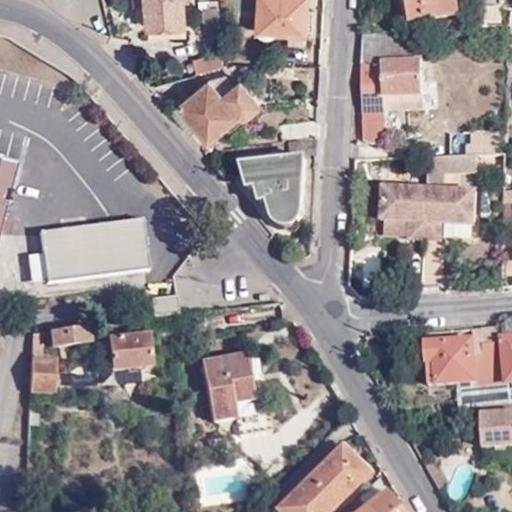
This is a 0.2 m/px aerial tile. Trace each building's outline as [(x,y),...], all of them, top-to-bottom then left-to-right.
[(133,0),(133,9),(145,9),(145,28),(183,27),(182,0),(133,0)] [(258,0),(257,34),(287,36),(302,37),(303,0),(258,0)] [(460,16),(457,0),(406,0),(411,23),(460,16)] [(502,23),(500,12),(487,13),(488,24),(502,23)] [(220,33),(218,14),(203,15),(204,34),(220,33)] [(302,37),(287,36),(286,46),(301,48),(302,37)] [(362,40),(358,104),(362,146),(385,146),(384,111),(423,109),(422,83),(434,82),(433,61),(421,61),(420,39),(362,40)] [(195,65),(197,77),(223,70),(222,58),(195,65)] [(226,98),(234,91),(224,78),(210,81),(226,98)] [(242,85),(234,91),(226,98),(210,81),(208,79),(176,105),(207,140),(239,117),(244,120),(261,108),(242,85)] [(433,144),(433,159),(477,157),(499,155),(500,132),(471,132),(471,145),(465,145),(465,143),(433,144)] [(433,159),(429,159),(428,176),(442,177),(477,175),(477,157),(433,159)] [(305,160),(240,167),(247,192),(254,191),(259,205),(267,204),(272,220),(275,226),(281,231),(286,232),(293,231),(299,227),(302,222),(305,160)] [(0,227),(16,168),(0,163),(0,227)] [(442,177),(428,176),(427,191),(442,192),(442,177)] [(424,242),(427,191),(382,189),(381,223),(409,224),(408,241),(424,242)] [(442,192),(427,191),(424,242),(441,243),(441,226),(474,227),(476,194),(442,192)] [(511,198),(504,198),(503,234),(511,234),(511,198)] [(142,221),(40,234),(46,286),(149,272),(142,221)] [(151,320),(177,317),(175,299),(148,302),(151,320)] [(93,346),(91,329),(53,334),(55,350),(93,346)] [(32,337),(31,354),(44,355),(45,335),(32,337)] [(511,336),(504,337),(504,344),(485,346),(485,357),(483,357),(485,383),(485,384),(511,382),(511,336)] [(114,375),(151,371),(148,338),(110,342),(114,375)] [(474,340),(427,343),(430,384),(475,381),(475,385),(485,384),(485,383),(483,357),(475,357),(474,340)] [(482,340),(474,340),(475,357),(483,357),(482,343),(482,340)] [(256,403),(249,359),(202,365),(210,425),(233,422),(231,407),(256,403)] [(31,362),(29,391),(53,391),(54,364),(31,362)] [(483,408),(486,449),(511,447),(511,405),(509,406),(487,408),(483,408)] [(511,463),(511,447),(486,449),(487,465),(511,463)] [(276,511),(333,511),(369,477),(340,448),(276,511)] [(399,511),(385,493),(361,511),(399,511)]
